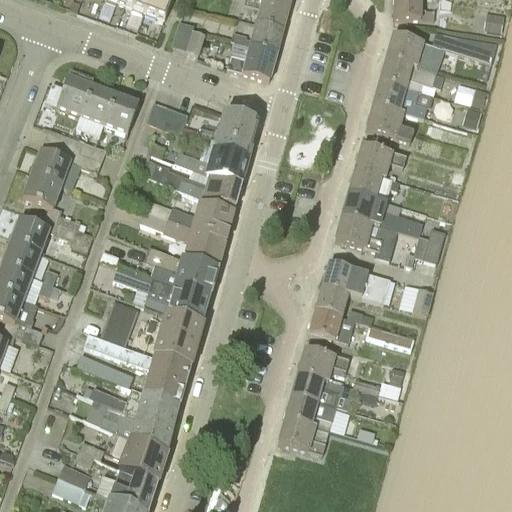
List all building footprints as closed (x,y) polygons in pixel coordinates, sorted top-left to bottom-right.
[(124,11),(127,0),(105,0),(104,4),(124,11)] [(143,18),(150,0),(127,0),(124,11),(143,18)] [(173,0),(150,0),(143,18),(163,26),(173,0)] [(282,36),(289,9),(254,0),(245,0),(243,12),(259,16),(255,29),(282,36)] [(435,1),(435,0),(432,0),(392,0),(392,24),(434,25),(434,16),(421,16),(421,1),(435,1)] [(452,5),(444,3),(439,2),(439,14),(451,15),(452,5)] [(70,5),(67,14),(75,17),(78,8),(70,5)] [(484,18),(481,36),(500,39),(502,21),(484,18)] [(185,57),(192,37),(193,32),(179,27),(171,52),(185,57)] [(275,59),(282,36),(255,29),(250,47),(244,46),(245,42),(232,39),(230,47),(249,52),(275,59)] [(185,57),(197,61),(204,41),(192,37),(185,57)] [(391,40),(384,65),(432,79),(439,54),(482,67),(490,69),(491,69),(496,49),(434,39),(431,51),(391,40)] [(268,87),(275,59),(249,52),(245,65),(230,61),(226,74),(226,75),(268,87)] [(435,81),(436,80),(432,79),(384,65),(378,87),(406,96),(408,86),(440,95),(443,83),(435,81)] [(79,122),(90,92),(66,83),(62,95),(50,91),(43,109),(79,122)] [(417,99),(406,96),(378,87),(371,111),(404,119),(404,118),(423,123),(426,112),(414,109),(417,99)] [(102,131),(113,101),(90,92),(79,122),(102,131)] [(482,114),(486,97),(473,94),(469,111),(482,114)] [(137,110),(113,101),(102,131),(126,140),(137,110)] [(156,134),(163,113),(152,109),(144,130),(156,134)] [(400,133),(404,119),(371,111),(365,135),(384,140),(396,145),(410,148),(413,137),(400,133)] [(480,116),(465,112),(460,130),(475,134),(480,116)] [(168,138),(175,117),(163,113),(156,134),(168,138)] [(180,142),(182,135),(187,121),(175,117),(168,138),(180,142)] [(247,165),(256,130),(222,120),(216,141),(196,135),(195,139),(182,135),(180,142),(193,147),(192,148),(212,155),(247,165)] [(72,156),(76,145),(47,135),(43,146),(72,156)] [(100,167),(79,159),(83,148),(76,145),(72,156),(73,157),(71,163),(76,165),(75,171),(79,173),(80,172),(96,178),(100,167)] [(145,158),(160,164),(164,152),(161,151),(163,147),(157,145),(155,149),(150,147),(145,158)] [(73,157),(72,156),(43,146),(39,157),(30,181),(61,192),(71,196),(79,173),(75,171),(76,165),(71,163),(73,157)] [(79,159),(100,167),(105,156),(83,148),(79,159)] [(405,163),(379,156),(360,150),(353,175),(385,184),(389,170),(402,173),(405,163)] [(239,192),(247,165),(212,155),(208,170),(177,159),(173,170),(204,182),(208,183),(239,192)] [(168,177),(168,175),(146,166),(139,182),(198,205),(233,214),(239,192),(208,183),(206,192),(168,177)] [(385,185),(385,184),(353,175),(347,198),(386,209),(387,208),(386,208),(389,195),(397,197),(399,189),(385,185)] [(53,214),(61,192),(30,181),(21,205),(48,215),(44,224),(56,229),(59,221),(61,217),(53,214)] [(383,219),(386,209),(347,198),(340,221),(394,236),(418,242),(420,242),(423,230),(383,219)] [(193,227),(188,222),(148,206),(143,218),(166,226),(190,236),(224,245),(231,220),(197,211),(193,227)] [(218,271),(224,245),(190,236),(166,226),(143,218),(139,229),(182,247),(187,245),(183,261),(218,271)] [(59,221),(56,229),(75,235),(77,236),(79,229),(59,221)] [(370,263),(385,267),(394,236),(340,221),(333,246),(372,256),(370,263)] [(75,235),(56,229),(44,224),(41,233),(18,225),(9,249),(39,260),(47,239),(52,241),(52,240),(71,247),(75,235)] [(427,245),(441,249),(444,239),(430,235),(427,245)] [(418,243),(417,243),(412,262),(412,263),(421,266),(427,245),(420,242),(418,242),(418,243)] [(435,270),(441,249),(427,245),(421,266),(435,270)] [(30,283),(39,260),(9,249),(0,272),(30,283)] [(208,303),(216,276),(178,265),(147,253),(142,268),(154,272),(149,285),(151,286),(208,303)] [(118,263),(101,257),(98,265),(115,271),(118,263)] [(409,274),(412,263),(412,262),(406,260),(402,272),(409,274)] [(366,280),(346,274),(327,269),(320,292),(348,300),(348,299),(383,309),(390,285),(367,279),(366,280)] [(22,306),(30,283),(0,272),(0,273),(0,298),(36,312),(22,306)] [(112,286),(147,299),(151,286),(149,285),(116,273),(112,286)] [(42,288),(52,292),(56,279),(46,276),(42,288)] [(201,331),(208,303),(151,286),(147,299),(142,312),(165,320),(165,321),(201,331)] [(48,303),(52,292),(42,288),(37,299),(48,303)] [(342,323),(348,300),(320,292),(314,315),(342,323)] [(432,299),(430,298),(412,293),(405,315),(426,321),(432,299)] [(58,295),(55,303),(66,307),(69,299),(58,295)] [(31,327),(36,312),(0,298),(0,325),(5,328),(2,337),(14,341),(38,350),(42,338),(30,334),(32,327),(31,327)] [(123,354),(137,316),(113,307),(99,345),(123,354)] [(346,324),(342,323),(314,315),(307,338),(362,353),(365,343),(410,357),(413,344),(370,332),(370,331),(346,324)] [(348,315),(346,324),(370,331),(372,322),(348,315)] [(188,375),(201,331),(165,321),(152,364),(188,375)] [(9,354),(14,341),(2,337),(0,340),(0,363),(4,352),(9,354)] [(123,354),(99,345),(86,340),(82,352),(150,376),(142,401),(177,415),(188,375),(152,364),(123,354)] [(333,362),(303,354),(296,378),(325,387),(327,378),(343,382),(348,366),(333,362)] [(128,395),(132,383),(79,361),(74,374),(128,395)] [(388,382),(400,386),(404,376),(391,372),(388,382)] [(296,378),(290,401),(333,413),(337,399),(338,400),(339,397),(340,398),(341,391),(326,387),(325,387),(296,378)] [(400,392),(382,387),(380,392),(355,385),(353,394),(379,400),(397,404),(400,392)] [(0,399),(0,401),(10,405),(14,392),(5,388),(0,399)] [(107,412),(122,418),(125,409),(91,395),(88,404),(107,412)] [(129,396),(125,409),(122,418),(171,439),(177,415),(142,401),(129,396)] [(359,397),(357,405),(374,409),(376,401),(359,397)] [(0,413),(6,416),(10,405),(0,401),(0,413)] [(333,413),(290,401),(283,424),(329,436),(330,437),(336,414),(333,413)] [(122,418),(107,412),(99,433),(112,438),(112,439),(127,445),(165,460),(171,439),(122,418)] [(321,461),(328,437),(283,424),(276,449),(308,458),(308,457),(321,461)] [(358,433),(355,444),(371,448),(374,437),(358,433)] [(155,492),(165,460),(127,445),(115,475),(155,492)] [(93,465),(98,467),(103,456),(81,447),(76,457),(93,465)] [(76,457),(71,468),(88,475),(93,465),(76,457)] [(83,495),(89,482),(63,471),(57,484),(83,495)] [(119,511),(148,511),(155,492),(115,475),(118,477),(107,507),(119,511)] [(90,498),(83,495),(57,484),(51,498),(85,511),(90,498)]
